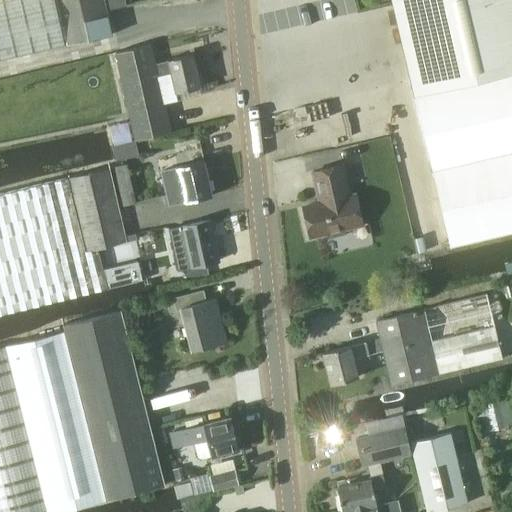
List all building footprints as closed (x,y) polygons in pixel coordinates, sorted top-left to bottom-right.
[(0,0),(0,59),(67,44),(56,0),(0,0)] [(105,0),(56,0),(67,44),(113,34),(105,0)] [(511,0),(391,0),(414,95),(415,95),(450,246),(511,231),(511,0)] [(149,45),(114,53),(118,72),(134,140),(170,131),(157,78),(154,62),(150,45),(149,45)] [(156,62),(154,62),(157,78),(161,77),(171,74),(175,93),(180,92),(203,86),(202,83),(205,82),(206,80),(205,74),(202,72),(200,73),(195,52),(156,62)] [(114,162),(139,155),(134,140),(134,139),(111,145),(114,162)] [(188,199),(213,193),(205,159),(175,166),(176,169),(160,172),(163,186),(179,183),(183,200),(188,199)] [(413,162),(395,167),(398,181),(417,176),(413,162)] [(122,206),(136,203),(126,164),(112,167),(122,206)] [(321,203),(303,207),(310,236),(326,232),(327,237),(330,238),(344,235),(346,232),(345,228),(363,224),(356,194),(349,196),(342,165),(313,172),(319,196),(320,196),(321,203)] [(66,177),(67,178),(85,251),(97,248),(123,241),(125,241),(124,234),(108,168),(66,177)] [(0,194),(0,314),(107,288),(97,248),(85,251),(67,178),(0,194)] [(211,220),(170,229),(179,269),(185,268),(207,263),(220,260),(211,220)] [(135,232),(124,234),(125,241),(137,238),(135,232)] [(210,275),(207,263),(185,268),(187,280),(210,275)] [(128,265),(105,271),(109,287),(132,282),(128,265)] [(193,348),(230,339),(220,298),(219,295),(208,298),(205,287),(176,294),(179,308),(181,308),(193,348)] [(485,295),(375,321),(379,337),(369,340),(368,339),(324,351),(333,382),(361,375),(356,358),(372,354),(383,351),(391,385),(501,358),(485,295)] [(120,310),(62,324),(63,330),(0,345),(0,511),(52,511),(106,499),(164,485),(120,310)] [(483,400),(474,405),(480,428),(511,419),(511,407),(508,394),(483,400)] [(204,423),(204,424),(189,428),(168,432),(172,447),(193,442),(197,457),(200,459),(237,450),(228,417),(204,423)] [(344,511),(345,511),(379,504),(375,489),(387,486),(381,462),(412,454),(405,428),(358,439),(364,466),(371,465),(372,472),(370,472),(370,475),(337,483),(344,511)] [(451,432),(448,433),(431,437),(411,442),(426,511),(428,511),(468,503),(451,432)] [(234,471),(210,477),(213,490),(238,484),(234,471)] [(236,495),(245,493),(243,485),(234,487),(236,495)] [(399,511),(396,499),(379,504),(345,511),(399,511)]
